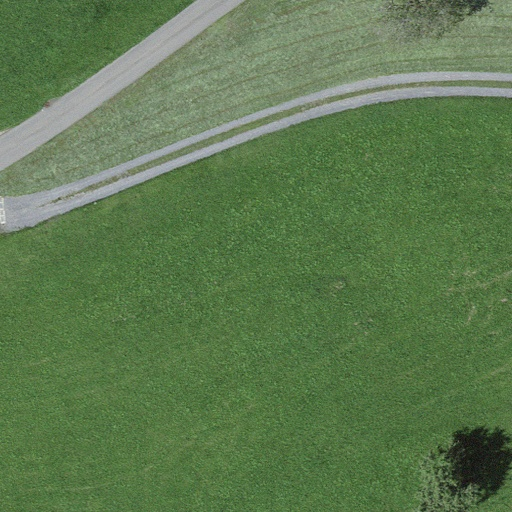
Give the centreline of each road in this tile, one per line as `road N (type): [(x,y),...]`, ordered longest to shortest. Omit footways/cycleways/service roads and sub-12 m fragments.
road 1 (track): [(0,215),(291,118),(445,84),(511,86)]
road 2 (unclassified): [(0,155),(230,0)]
